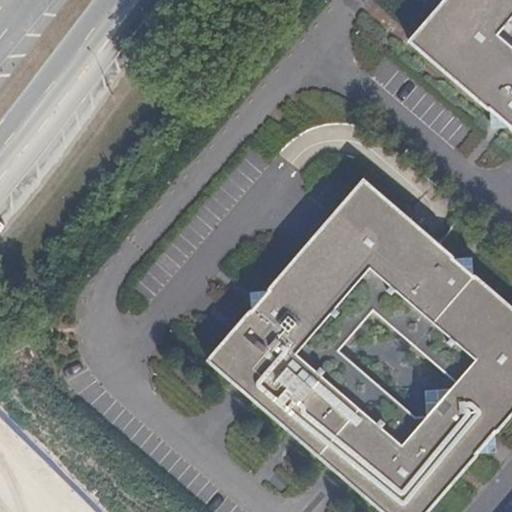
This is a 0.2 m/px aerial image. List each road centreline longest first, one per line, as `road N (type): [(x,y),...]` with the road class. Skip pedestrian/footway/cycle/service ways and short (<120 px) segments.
road 1 (unclassified): [(269,511),(121,375),(102,336),(99,304),(113,276),(314,49)]
road 2 (unclassified): [(314,49),(511,217)]
road 3 (motorway): [(0,194),(132,0)]
road 4 (secondary): [(0,149),(121,0)]
